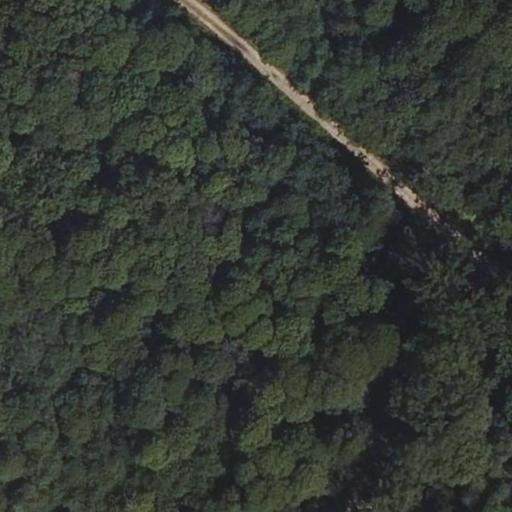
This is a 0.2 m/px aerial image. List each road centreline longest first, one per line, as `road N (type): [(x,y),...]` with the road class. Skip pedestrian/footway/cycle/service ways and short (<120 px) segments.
road 1 (track): [(511,286),(182,0)]
road 2 (track): [(342,511),(441,336),(499,280)]
